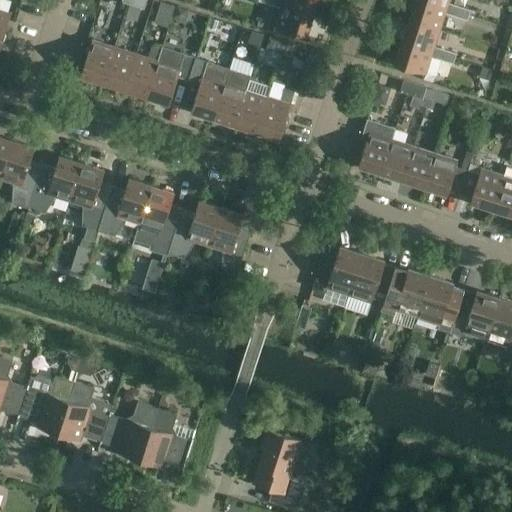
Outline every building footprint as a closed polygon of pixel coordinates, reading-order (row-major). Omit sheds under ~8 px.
[(146,0),(121,0),(121,2),(127,4),(139,8),(144,9),(146,0)] [(282,0),(282,3),(313,13),(317,0),(282,0)] [(439,30),(446,8),(421,0),(414,0),(408,20),(439,30)] [(421,0),(446,8),(448,0),(421,0)] [(306,35),(313,13),(282,3),(275,25),(306,35)] [(127,4),(123,16),(136,21),(139,8),(127,4)] [(450,15),(458,18),(462,7),(454,5),(450,15)] [(186,15),(187,10),(174,6),(171,16),(179,19),(186,15)] [(470,10),(462,7),(458,18),(467,21),(470,10)] [(0,10),(0,45),(10,13),(0,10)] [(217,21),(211,18),(208,27),(214,29),(217,21)] [(408,20),(401,41),(432,51),(439,30),(408,20)] [(263,35),(250,30),(246,44),(259,48),(263,35)] [(292,44),(269,37),(266,49),(288,56),(292,44)] [(103,83),(114,47),(92,40),(80,75),(103,83)] [(432,51),(401,41),(394,64),(425,74),(432,51)] [(136,54),(124,90),(146,97),(157,61),(161,49),(151,46),(148,58),(136,54)] [(136,54),(114,47),(103,83),(124,90),(136,54)] [(161,49),(157,61),(146,97),(168,104),(177,77),(188,81),(195,58),(162,47),(161,49)] [(436,59),(444,61),(448,51),(440,48),(436,59)] [(456,54),(448,51),(444,61),(453,64),(456,54)] [(287,55),(282,54),(278,67),(285,69),(288,61),(286,60),(287,55)] [(229,69),(195,58),(188,81),(199,84),(191,111),(213,118),(229,69)] [(229,69),(213,118),(235,125),(246,89),(251,76),(229,69)] [(399,92),(411,95),(422,99),(426,87),(403,80),(399,92)] [(419,105),(425,107),(432,109),(434,101),(435,100),(428,98),(431,89),(426,87),(422,99),(411,95),(408,104),(418,108),(419,105)] [(268,96),(256,132),(279,139),(294,91),(284,88),(280,100),(268,96)] [(268,96),(246,89),(235,125),(256,132),(268,96)] [(431,89),(428,98),(435,100),(434,101),(443,104),(446,94),(431,89)] [(391,139),(395,128),(367,118),(361,137),(367,139),(358,166),(380,173),(391,139)] [(0,175),(11,139),(0,135),(0,175)] [(12,203),(28,208),(36,181),(42,163),(42,162),(40,167),(28,163),(34,147),(11,139),(0,175),(0,177),(13,182),(12,203)] [(380,173),(402,180),(413,146),(391,139),(380,173)] [(413,146),(402,180),(424,187),(435,153),(413,146)] [(448,190),(460,194),(467,170),(455,166),(457,160),(435,153),(424,187),(446,194),(448,190)] [(42,163),(36,181),(28,208),(44,213),(56,196),(69,200),(81,162),(59,155),(54,171),(42,167),(43,163),(42,163)] [(81,162),(69,200),(82,204),(81,225),(87,227),(97,230),(98,230),(106,204),(112,185),(110,189),(98,185),(103,169),(81,162)] [(470,202),(492,209),(503,175),(481,168),(479,174),(467,170),(460,194),(471,198),(470,202)] [(492,209),(511,215),(511,177),(503,175),(492,209)] [(112,185),(106,204),(98,230),(114,236),(125,218),(139,223),(151,184),(129,177),(123,193),(111,190),(113,185),(112,185)] [(205,193),(206,181),(189,180),(188,192),(205,193)] [(151,184),(139,223),(152,227),(151,248),(168,253),(176,226),(182,208),(181,207),(180,212),(168,208),(173,192),(151,184)] [(182,208),(176,226),(168,253),(184,258),(195,241),(209,245),(221,207),(199,200),(193,216),(181,212),(183,208),(182,208)] [(221,207),(209,245),(222,249),(221,270),(236,275),(249,234),(238,230),(243,214),(221,207)] [(27,213),(24,222),(33,225),(36,215),(27,213)] [(94,241),(97,230),(87,227),(83,237),(94,241)] [(326,244),(318,268),(312,287),(324,292),(326,286),(348,294),(362,253),(349,249),(348,252),(326,244)] [(78,246),(76,254),(89,258),(92,250),(80,246),(78,246)] [(372,297),(384,301),(387,290),(395,267),(373,260),(374,257),(362,253),(348,294),(371,301),(372,297)] [(394,314),(396,309),(417,316),(430,275),(418,271),(417,274),(395,267),(387,290),(384,301),(381,310),(394,314)] [(511,274),(499,282),(506,293),(511,289),(511,274)] [(436,327),(450,332),(463,289),(442,282),(443,279),(430,275),(417,316),(438,323),(436,327)] [(464,331),(485,338),(489,326),(499,297),(486,293),(485,296),(463,289),(450,332),(463,336),(464,331)] [(499,297),(489,326),(485,338),(507,345),(505,350),(511,351),(511,304),(510,304),(511,301),(499,297)] [(311,307),(302,304),(295,325),(304,327),(311,307)] [(378,328),(374,340),(380,342),(384,330),(378,328)] [(11,361),(0,357),(0,408),(18,414),(27,388),(27,387),(10,382),(7,375),(11,361)] [(18,414),(19,414),(38,421),(37,426),(58,433),(75,381),(55,375),(55,376),(56,376),(53,384),(50,383),(48,379),(38,376),(34,378),(31,377),(28,384),(27,387),(27,388),(18,414)] [(101,441),(109,414),(112,405),(103,402),(103,401),(90,396),(93,387),(75,381),(58,433),(79,440),(81,434),(101,441)] [(138,402),(138,403),(133,416),(127,420),(109,414),(101,441),(121,447),(119,453),(140,459),(145,443),(157,408),(138,402)] [(157,408),(145,443),(140,459),(161,466),(163,461),(183,467),(192,441),(175,435),(171,428),(176,414),(157,408)] [(297,510),(302,494),(306,481),(290,476),(295,462),(292,461),(294,454),(297,455),(302,440),(288,436),(289,435),(288,434),(287,433),(286,433),(285,433),(284,435),(266,429),(260,448),(265,450),(260,466),(258,465),(252,483),(277,491),(273,502),(297,510)] [(307,429),(304,438),(313,441),(316,432),(307,429)]
